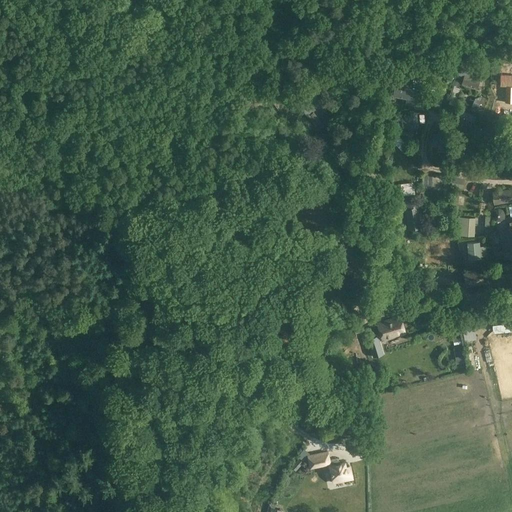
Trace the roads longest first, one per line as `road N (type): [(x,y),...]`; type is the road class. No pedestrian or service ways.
road 1 (track): [(197,511),(353,320)]
road 2 (unknown): [(328,437),(366,445),(381,418),(374,359),(353,320)]
road 3 (track): [(375,272),(438,280),(479,310),(511,305)]
